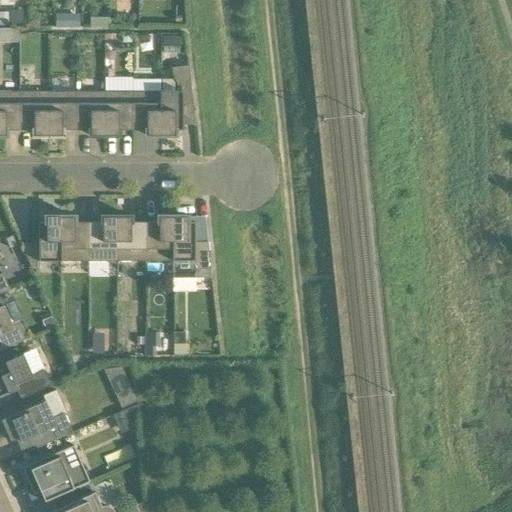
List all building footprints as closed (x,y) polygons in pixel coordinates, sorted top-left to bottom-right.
[(0,26),(9,26),(9,16),(0,15),(0,26)] [(38,25),(38,17),(34,15),(28,15),(28,25),(38,25)] [(80,19),(56,19),(56,27),(80,27),(80,19)] [(105,75),(114,75),(114,64),(105,65),(105,75)] [(182,92),(156,92),(156,137),(175,137),(175,131),(182,131),(183,126),(195,126),(190,85),(188,66),(171,68),(182,92)] [(23,131),(23,92),(0,92),(0,136),(6,137),(6,131),(23,131)] [(50,137),(50,92),(23,92),(23,131),(34,131),(34,137),(50,137)] [(76,131),(76,92),(50,92),(50,137),(62,137),(62,131),(76,131)] [(103,137),(103,92),(76,92),(76,131),(90,131),(90,137),(103,137)] [(129,131),(129,92),(103,92),(103,137),(119,137),(119,131),(129,131)] [(156,137),(156,92),(129,92),(129,131),(147,131),(147,137),(156,137)] [(46,218),(46,219),(46,223),(38,223),(38,243),(19,243),(20,245),(31,270),(39,270),(39,262),(65,262),(65,218),(46,218)] [(65,262),(91,262),(91,223),(74,223),(74,218),(65,218),(65,262)] [(91,262),(117,262),(117,218),(102,218),(102,223),(91,223),(91,262)] [(117,262),(143,262),(143,223),(131,223),(131,218),(117,218),(117,262)] [(143,262),(169,262),(169,218),(159,218),(159,223),(143,223),(143,262)] [(169,218),(169,262),(194,262),(194,270),(211,270),(207,242),(195,243),(195,223),(187,223),(187,218),(169,218)] [(5,236),(11,249),(20,245),(19,243),(14,232),(5,236)] [(2,274),(0,274),(0,295),(10,291),(2,274)] [(0,351),(27,340),(19,321),(23,319),(13,296),(0,301),(0,351)] [(41,317),(46,330),(55,326),(50,314),(41,317)] [(174,333),(174,343),(186,343),(186,333),(174,333)] [(155,356),(155,347),(145,347),(145,356),(155,356)] [(33,377),(23,355),(5,363),(7,368),(0,370),(0,397),(17,391),(20,399),(0,407),(0,408),(52,386),(45,371),(33,377)] [(107,382),(124,374),(121,369),(102,370),(107,382)] [(130,388),(114,395),(120,410),(137,402),(130,388)] [(33,451),(72,433),(64,414),(53,419),(45,401),(1,421),(11,442),(19,438),(21,443),(29,440),(33,451)] [(116,426),(135,417),(136,417),(135,406),(112,417),(116,426)] [(45,502),(90,483),(74,446),(22,469),(34,495),(40,492),(45,502)] [(104,507),(103,507),(97,510),(91,495),(52,511),(114,511),(113,510),(112,509),(111,508),(108,507),(106,507),(104,507)] [(137,511),(147,511),(146,502),(135,506),(137,511)]
